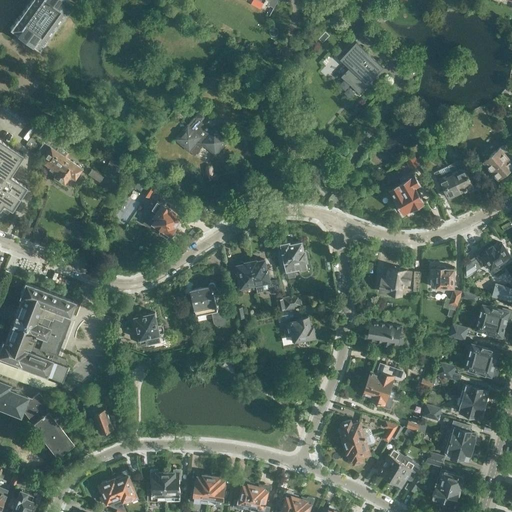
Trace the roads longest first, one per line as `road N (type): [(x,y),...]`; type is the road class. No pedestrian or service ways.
road 1 (residential): [(343,221),(307,210),(266,212),(130,283),(0,240)]
road 2 (residential): [(56,511),(91,464),(137,445),(231,447),(301,463)]
road 3 (residential): [(301,463),(348,326),(343,221)]
road 4 (residential): [(511,200),(420,239),(343,221)]
